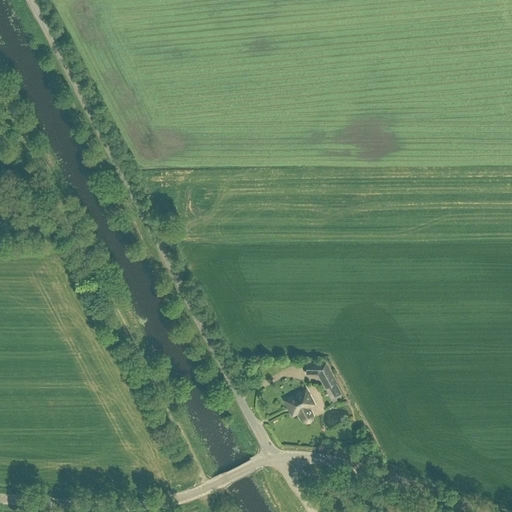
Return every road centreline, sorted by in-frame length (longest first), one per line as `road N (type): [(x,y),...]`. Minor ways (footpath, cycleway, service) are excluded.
road 1 (unclassified): [(277,457),(31,0)]
road 2 (track): [(0,93),(197,468),(201,490)]
road 3 (tertiary): [(0,498),(160,502),(277,457)]
road 4 (tertiary): [(477,511),(382,474),(277,457)]
